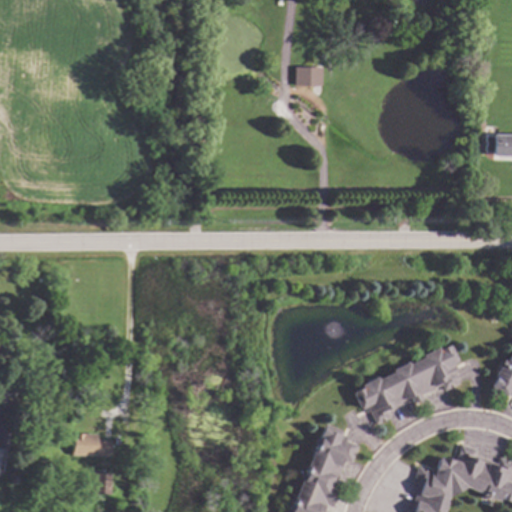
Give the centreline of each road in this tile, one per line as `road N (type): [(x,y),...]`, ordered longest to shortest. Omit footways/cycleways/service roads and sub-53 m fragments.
road 1 (tertiary): [(511,243),(0,243)]
road 2 (residential): [(511,430),(482,420),(436,425),(378,459),(352,511)]
